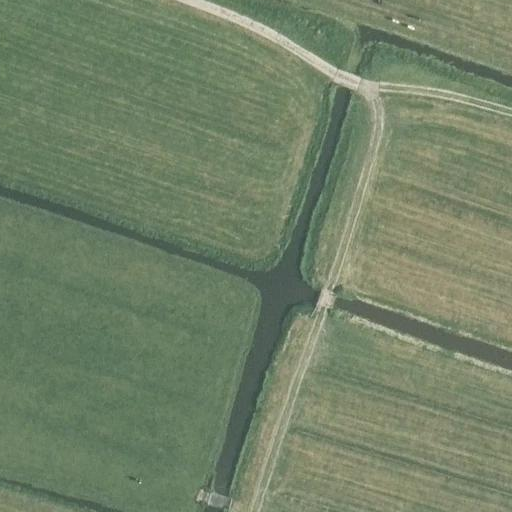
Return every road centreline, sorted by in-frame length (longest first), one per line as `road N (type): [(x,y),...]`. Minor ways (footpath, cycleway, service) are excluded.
road 1 (track): [(511,118),(433,95),(363,87),(378,108),(369,155),(253,511)]
road 2 (track): [(363,87),(182,0)]
